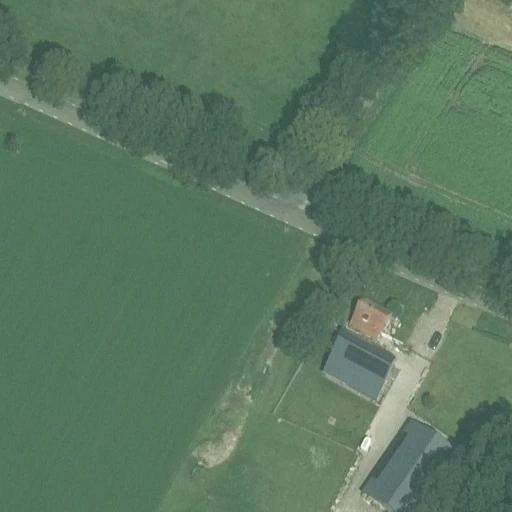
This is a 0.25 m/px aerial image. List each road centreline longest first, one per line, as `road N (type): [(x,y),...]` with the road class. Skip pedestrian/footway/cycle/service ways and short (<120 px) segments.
road 1 (tertiary): [(0,82),(295,218)]
road 2 (unclassified): [(295,218),(433,0)]
road 3 (tertiary): [(511,311),(295,218)]
